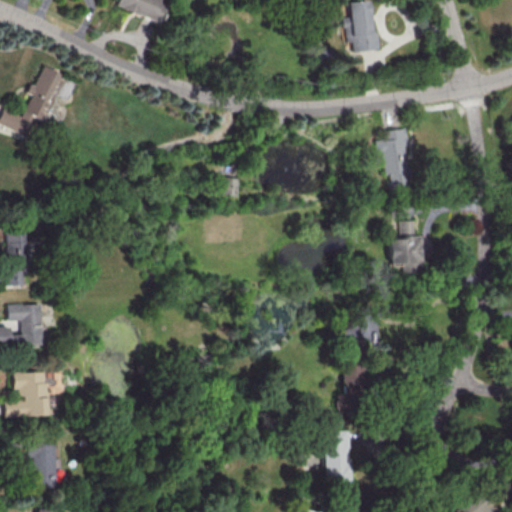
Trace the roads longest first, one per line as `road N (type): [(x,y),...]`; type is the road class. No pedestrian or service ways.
road 1 (residential): [(468,85),(331,106),(203,98),(0,8)]
road 2 (residential): [(411,497),(478,334),(486,225),(468,85)]
